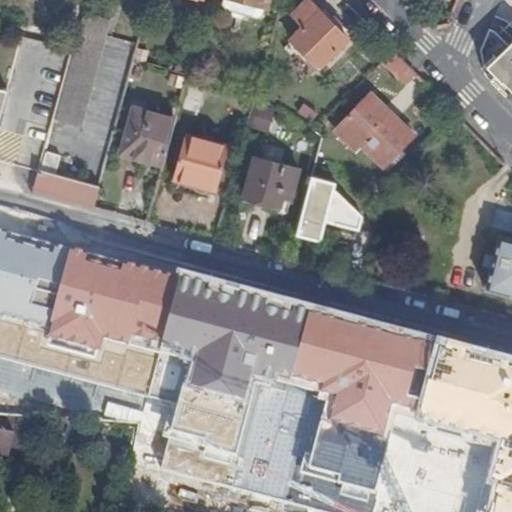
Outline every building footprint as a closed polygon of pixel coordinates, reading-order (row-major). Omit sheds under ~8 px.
[(222,0),(219,10),(263,23),(266,11),(268,11),(271,0),(222,0)] [(308,3),(292,19),(304,30),(291,44),(292,45),(301,54),(319,73),(348,44),(308,3)] [(109,25),(84,18),(74,53),(54,124),(80,131),(109,25)] [(487,77),(511,102),(511,45),(509,48),(496,34),(490,30),(481,52),(487,77)] [(292,45),(285,52),(294,61),(301,54),(292,45)] [(188,77),(190,72),(176,69),(175,73),(188,77)] [(358,110),(342,128),(362,147),(384,168),(414,137),(374,100),(361,113),(358,110)] [(163,167),(176,121),(134,110),(122,156),(163,167)] [(362,147),(342,128),(336,133),(357,153),(362,147)] [(174,180),(217,192),(230,148),(186,136),(174,180)] [(94,210),(99,189),(55,177),(60,159),(45,155),(35,194),(94,210)] [(287,191),(295,194),(300,173),(256,160),(244,204),(280,214),(285,200),(287,191)] [(358,229),(362,216),(334,190),(336,185),(313,179),(298,236),(320,242),(326,221),(358,229)] [(216,197),(217,192),(174,180),(172,190),(195,196),(197,191),(216,197)] [(292,202),(295,194),(287,191),(285,200),(292,202)] [(511,511),(511,354),(463,342),(0,219),(0,387),(164,430),(156,466),(325,511),(511,511)] [(511,241),(500,238),(486,292),(511,299),(511,241)] [(22,421),(19,421),(15,436),(13,449),(15,449),(22,421)] [(31,422),(22,421),(15,449),(25,451),(31,422)] [(13,449),(15,436),(0,433),(0,456),(11,458),(13,449)]
